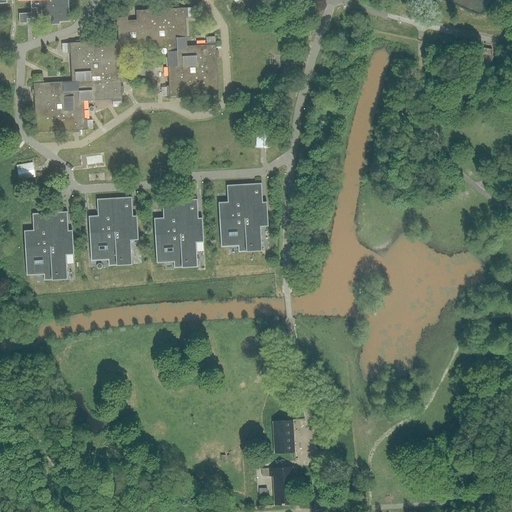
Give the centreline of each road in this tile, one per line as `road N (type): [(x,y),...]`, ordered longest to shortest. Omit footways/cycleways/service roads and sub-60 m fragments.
road 1 (residential): [(207,0),(224,30),(221,104),(208,114),(136,108),(78,144),(41,149)]
road 2 (residential): [(41,149),(66,167),(69,189),(262,172),(291,153)]
road 3 (residential): [(342,0),(511,42)]
road 4 (residential): [(291,153),(331,0)]
road 5 (residential): [(287,291),(291,153)]
